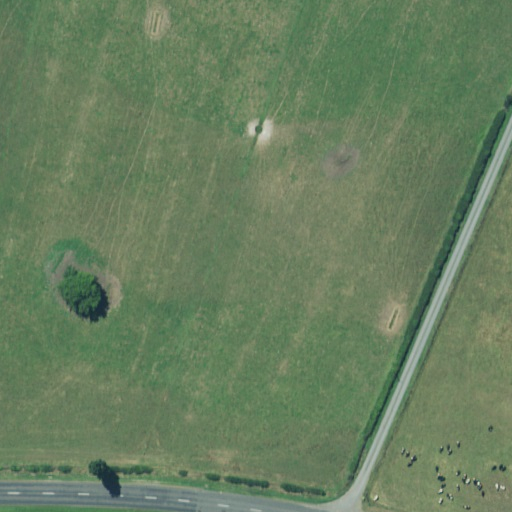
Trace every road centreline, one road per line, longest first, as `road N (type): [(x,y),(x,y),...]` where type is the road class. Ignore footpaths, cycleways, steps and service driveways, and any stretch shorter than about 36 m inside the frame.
road 1 (track): [(324,511),(511,58)]
road 2 (tertiary): [(269,511),(205,500),(0,490)]
